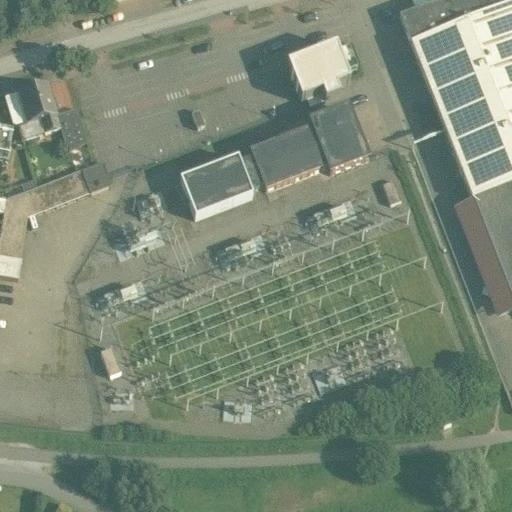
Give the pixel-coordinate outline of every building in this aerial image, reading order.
[(511,0),(448,0),(449,1),(398,22),(409,49),(410,49),(511,8),(511,0)] [(511,8),(410,49),(471,205),(511,308),(511,8)] [(335,51),(287,69),(300,104),(321,95),(324,101),(325,103),(337,98),(334,91),(348,85),(335,51)] [(47,87),(17,95),(27,127),(17,130),(21,144),(60,132),(56,119),(57,119),(56,118),(47,87)] [(76,112),(56,118),(57,119),(56,119),(60,132),(66,153),(80,148),(77,136),(83,134),(76,112)] [(332,119),(310,127),(327,171),(329,178),(365,164),(346,114),(332,119)] [(11,137),(0,134),(0,161),(5,163),(5,168),(6,168),(11,137)] [(86,147),(83,134),(77,136),(80,148),(86,147)] [(313,134),(252,158),(253,163),(263,189),(265,194),(327,171),(313,134)] [(237,163),(180,184),(195,222),(251,200),(249,194),(263,189),(253,163),(239,169),(237,163)] [(102,167),(81,175),(90,197),(89,197),(90,198),(111,190),(109,184),(102,167)] [(81,175),(6,203),(3,217),(0,235),(0,262),(19,265),(27,221),(89,197),(90,197),(81,175)] [(392,184),(382,188),(390,209),(400,205),(392,184)] [(0,262),(0,281),(17,284),(20,266),(0,262)] [(111,352),(100,356),(109,381),(120,376),(111,352)]
